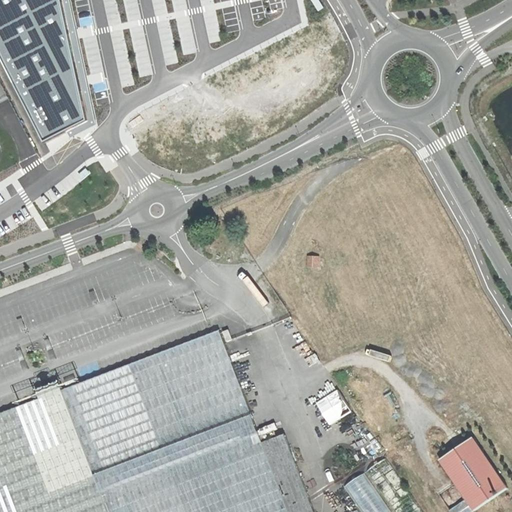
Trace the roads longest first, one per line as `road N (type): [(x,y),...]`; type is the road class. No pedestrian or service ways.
road 1 (unclassified): [(108,135),(118,104),(291,17)]
road 2 (tertiary): [(417,120),(511,284)]
road 3 (tertiary): [(511,234),(442,106)]
road 4 (unclassified): [(0,214),(108,135)]
road 5 (secondary): [(0,270),(113,227)]
